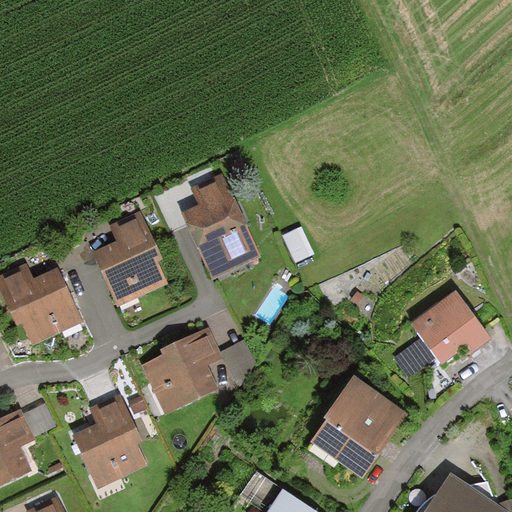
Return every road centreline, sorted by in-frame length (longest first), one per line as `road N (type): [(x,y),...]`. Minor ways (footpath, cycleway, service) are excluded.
road 1 (track): [(360,0),(511,335)]
road 2 (residential): [(110,352),(215,301),(167,197)]
road 3 (residential): [(511,359),(411,444),(368,511)]
